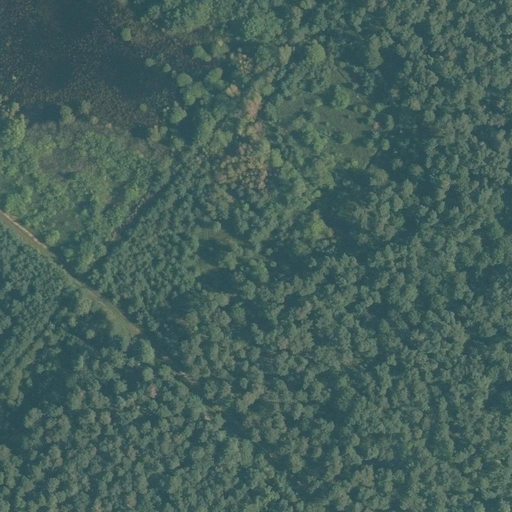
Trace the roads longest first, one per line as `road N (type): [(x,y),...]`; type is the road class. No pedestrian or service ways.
road 1 (track): [(0,218),(320,511)]
road 2 (track): [(321,0),(84,279)]
road 3 (track): [(270,464),(511,210)]
